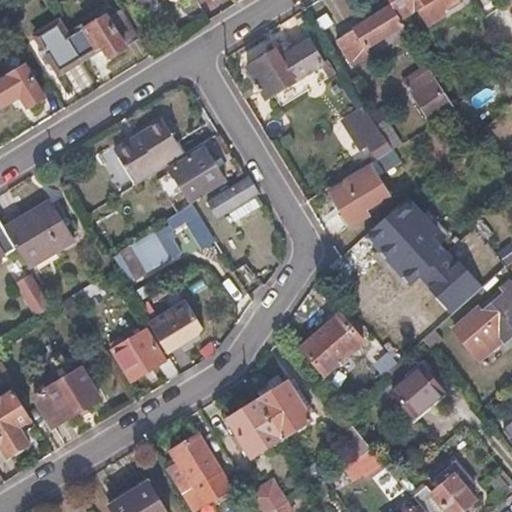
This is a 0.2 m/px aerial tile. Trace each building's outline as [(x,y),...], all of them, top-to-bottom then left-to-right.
[(387,0),(390,6),(400,21),(433,0),(387,0)] [(400,21),(390,6),(335,41),(350,66),(407,32),(400,21)] [(121,9),(70,39),(82,58),(101,46),(108,57),(139,38),(121,9)] [(83,60),(82,58),(70,39),(58,20),(34,35),(58,75),(83,60)] [(247,68),(265,99),(323,65),(308,38),(279,55),(276,51),(247,68)] [(3,79),(0,73),(0,104),(2,108),(21,97),(27,108),(45,98),(27,65),(3,79)] [(435,121),(452,108),(431,73),(409,87),(432,123),(435,121)] [(369,116),(381,135),(391,151),(401,144),(379,110),(369,116)] [(114,152),(136,187),(185,156),(162,121),(114,152)] [(375,161),(391,151),(381,135),(366,144),(375,161)] [(192,204),(224,183),(202,149),(169,169),(192,204)] [(369,165),(342,180),(344,184),(330,193),(350,227),(368,216),(365,210),(388,196),(369,165)] [(249,177),(245,178),(207,201),(217,219),(227,212),(252,197),(255,195),(259,193),(249,177)] [(252,197),(227,212),(234,224),(259,208),(252,197)] [(49,201),(3,228),(15,249),(27,269),(74,241),(49,201)] [(191,205),(167,220),(172,230),(197,215),(191,205)] [(432,251),(395,210),(365,237),(410,286),(421,277),(421,261),(430,261),(426,256),(432,251)] [(0,257),(15,249),(3,228),(0,222),(0,257)] [(121,252),(136,277),(167,259),(152,234),(121,252)] [(233,271),(247,294),(259,286),(245,263),(233,271)] [(36,317),(50,308),(31,275),(16,285),(36,317)] [(73,294),(79,304),(102,290),(95,280),(73,294)] [(487,317),(482,311),(458,331),(480,358),(504,339),(508,344),(511,340),(511,288),(506,293),(510,298),(487,317)] [(146,321),(164,351),(197,332),(201,327),(184,298),(146,321)] [(300,347),(323,376),(362,345),(338,316),(300,347)] [(112,350),(130,381),(164,361),(146,330),(112,350)] [(372,365),(382,377),(391,359),(386,354),(372,365)] [(34,396),(52,427),(99,399),(81,368),(34,396)] [(426,368),(397,391),(417,417),(447,393),(426,368)] [(257,402),(280,441),(310,423),(287,384),(257,402)] [(30,420),(13,391),(0,398),(0,446),(7,458),(27,445),(17,428),(30,420)] [(250,459),(280,441),(257,402),(227,420),(250,459)] [(334,437),(342,451),(353,430),(351,427),(334,437)] [(357,427),(348,444),(358,460),(375,450),(375,449),(357,427)] [(167,472),(190,511),(229,489),(197,436),(170,453),(178,466),(167,472)] [(375,450),(358,460),(344,470),(351,479),(362,472),(364,476),(383,463),(375,450)] [(299,474),(307,486),(325,476),(317,463),(299,474)] [(427,485),(414,495),(421,504),(427,511),(463,511),(477,501),(467,489),(473,484),(456,463),(437,479),(442,486),(433,493),(427,485)] [(271,511),(275,510),(288,503),(273,479),(248,494),(258,511),(271,511)] [(109,506),(112,511),(164,511),(148,483),(109,506)] [(275,510),(276,511),(293,511),(288,503),(275,510)]
